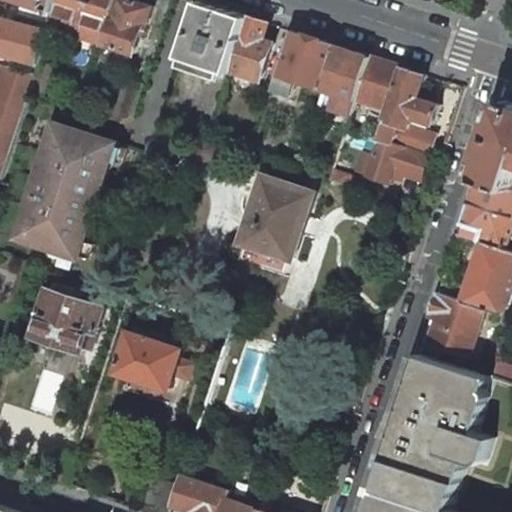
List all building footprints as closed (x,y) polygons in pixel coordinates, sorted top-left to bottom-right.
[(57,0),(21,0),(54,10),(57,0)] [(51,24),(106,43),(119,0),(57,0),(54,10),(51,24)] [(155,6),(135,0),(119,0),(106,43),(137,53),(145,29),(147,30),(155,6)] [(185,57),(233,73),(234,69),(251,17),(203,1),(185,57)] [(0,52),(40,62),(49,30),(0,16),(0,52)] [(265,39),(270,23),(251,17),(234,69),(264,78),(276,43),(265,39)] [(299,79),(326,88),(339,46),(293,31),(274,89),(293,95),(299,79)] [(334,109),(352,115),(358,98),(372,56),(339,46),(326,88),(339,92),(334,109)] [(358,98),(393,110),(407,68),(372,56),(358,98)] [(6,66),(0,83),(0,181),(1,182),(32,92),(37,74),(6,66)] [(421,98),(428,75),(407,68),(393,110),(384,138),(431,154),(438,134),(412,125),(415,116),(436,124),(443,104),(421,98)] [(129,79),(115,120),(122,122),(134,115),(144,84),(129,79)] [(511,102),(506,101),(504,101),(497,122),(479,177),(511,187),(511,102)] [(117,141),(56,121),(18,236),(80,256),(117,141)] [(423,179),(431,154),(384,138),(383,137),(377,154),(368,151),(361,171),(392,181),(394,174),(399,176),(401,171),(423,179)] [(198,157),(226,166),(232,147),(231,147),(210,141),(204,139),(198,157)] [(280,149),(257,141),(253,155),(276,162),(280,149)] [(355,175),(335,168),(331,179),(351,186),(355,175)] [(267,175),(246,242),(296,258),(318,192),(267,175)] [(511,187),(479,177),(460,233),(486,241),(508,249),(511,236),(511,187)] [(471,286),(446,277),(440,292),(488,308),(507,314),(511,297),(511,250),(508,249),(486,241),(471,286)] [(40,289),(47,268),(34,264),(27,285),(40,289)] [(95,342),(106,308),(51,291),(36,337),(83,352),(87,340),(95,342)] [(473,355),(488,308),(440,292),(433,315),(441,318),(433,342),(473,355)] [(143,334),(135,332),(121,370),(151,381),(155,391),(156,393),(159,394),(162,392),(170,387),(174,388),(178,374),(191,378),(196,363),(183,359),(187,349),(164,341),(166,334),(145,328),(143,334)] [(459,511),(456,511),(472,461),(484,465),(486,465),(488,465),(490,464),(498,438),(482,433),(494,396),(494,394),(493,392),(492,391),(490,390),(495,376),(494,376),(420,352),(367,511),(459,511)] [(511,365),(499,361),(494,376),(495,376),(511,382),(511,365)] [(342,463),(365,394),(371,375),(353,369),(338,382),(312,374),(288,387),(279,412),(292,438),(304,442),(299,458),(319,464),(322,457),(342,463)] [(59,451),(49,479),(67,485),(77,456),(59,451)] [(233,490),(184,475),(181,485),(172,511),(225,511),(230,499),(233,490)] [(157,477),(145,510),(149,511),(172,511),(181,485),(157,477)] [(262,511),(264,510),(264,509),(249,504),(251,499),(245,498),(243,503),(230,499),(225,511),(262,511)] [(249,504),(264,509),(266,504),(265,504),(251,499),(249,504)]
